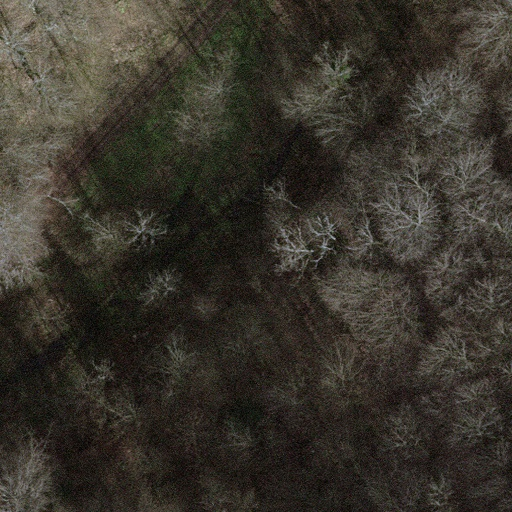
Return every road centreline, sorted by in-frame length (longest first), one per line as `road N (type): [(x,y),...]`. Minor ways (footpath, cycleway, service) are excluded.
road 1 (track): [(0,456),(205,176),(242,100),(265,0)]
road 2 (track): [(0,257),(240,0)]
